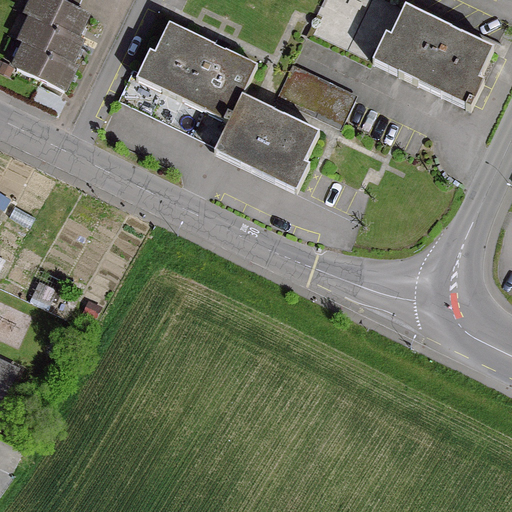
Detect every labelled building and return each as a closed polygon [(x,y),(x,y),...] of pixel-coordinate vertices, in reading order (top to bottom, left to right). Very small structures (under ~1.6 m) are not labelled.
[(35,0),(27,18),(79,44),(80,43),(74,40),(85,17),(75,12),(50,0),(35,0)] [(80,0),(50,0),(75,12),(80,0)] [(378,0),(322,0),(305,35),(370,67),(373,61),(466,106),(463,112),(468,115),(482,86),(477,84),(491,54),(378,0)] [(74,54),(76,50),(79,44),(27,18),(26,19),(31,22),(20,45),(73,70),(73,69),(68,66),(74,54)] [(130,75),(119,98),(218,146),(240,100),(255,70),(167,27),(152,57),(147,55),(137,75),(131,72),(130,75)] [(73,70),(20,45),(25,48),(14,71),(61,94),(72,72),(73,70)] [(0,64),(0,75),(6,78),(10,70),(0,64)] [(339,132),(353,103),(288,71),(274,101),(339,132)] [(240,100),(218,146),(215,152),(297,192),(307,170),(302,168),(317,138),(249,105),(240,100)] [(0,403),(15,372),(0,364),(0,403)]
